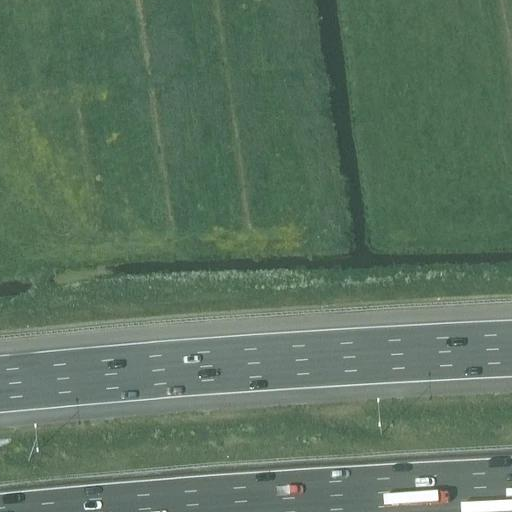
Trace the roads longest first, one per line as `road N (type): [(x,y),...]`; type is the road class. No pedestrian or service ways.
road 1 (motorway): [(511,353),(0,387)]
road 2 (motorway): [(137,511),(511,489)]
